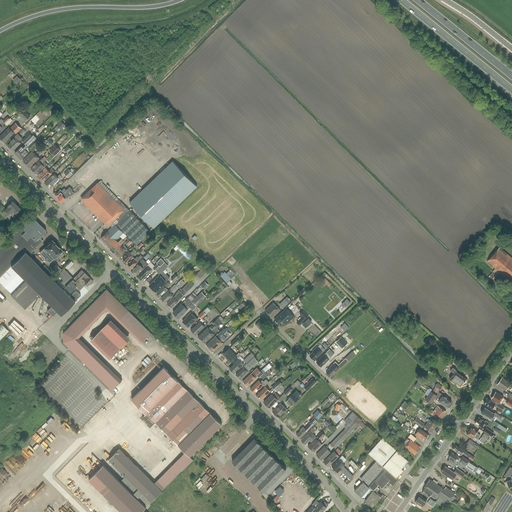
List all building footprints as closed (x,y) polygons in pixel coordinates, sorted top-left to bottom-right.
[(25,111),(20,115),(26,121),(31,116),(25,111)] [(1,119),(0,120),(0,132),(5,127),(4,125),(5,124),(7,126),(12,121),(7,117),(4,121),(1,119)] [(20,122),(17,125),(15,123),(10,128),(9,127),(0,136),(0,137),(4,142),(14,133),(15,134),(24,126),(20,122)] [(144,127),(141,130),(139,131),(136,134),(135,133),(134,135),(138,139),(147,130),(144,127)] [(24,135),(26,137),(22,140),(24,142),(32,135),(28,132),(24,135)] [(12,142),(8,145),(13,150),(21,143),(19,141),(22,138),(18,134),(15,137),(11,141),(12,142)] [(19,156),(35,140),(37,138),(34,136),(25,144),(26,145),(24,147),(22,146),(15,153),(19,156)] [(35,140),(19,156),(21,159),(30,151),(28,149),(29,148),(31,150),(36,144),(37,143),(35,140)] [(50,151),(52,153),(58,148),(58,147),(60,145),(58,143),(56,145),(50,151)] [(55,156),(61,150),(58,148),(52,153),(55,156)] [(26,163),(35,154),(32,151),(23,160),(26,163)] [(39,158),(35,154),(26,163),(30,168),(39,158)] [(34,172),(44,162),(44,161),(47,159),(45,156),(43,159),(42,158),(42,159),(39,160),(31,168),(34,172)] [(173,161),(130,203),(154,228),(197,186),(173,161)] [(44,162),(34,172),(37,174),(47,164),(44,162)] [(41,179),(49,171),(46,168),(38,176),(41,179)] [(49,171),(41,179),(44,181),(54,171),(52,168),(49,171)] [(73,174),(69,169),(64,173),(69,178),(73,174)] [(54,173),(45,183),(48,186),(52,182),(51,181),(57,176),(54,173)] [(51,181),(52,182),(48,186),(50,188),(54,184),(55,185),(60,179),(59,178),(61,176),(60,174),(57,177),(57,176),(51,181)] [(115,218),(118,221),(129,210),(126,207),(101,181),(99,183),(98,182),(82,198),(85,200),(84,201),(105,222),(106,222),(108,224),(115,218)] [(62,191),(61,190),(55,195),(58,198),(62,201),(65,198),(66,199),(70,194),(71,195),(74,193),(69,187),(66,190),(64,188),(62,191)] [(15,213),(20,208),(15,203),(14,201),(13,201),(12,201),(8,205),(9,206),(4,211),(7,215),(9,213),(14,217),(15,216),(16,215),(15,213)] [(129,209),(129,210),(118,221),(101,237),(110,247),(111,247),(112,248),(115,252),(122,245),(121,244),(124,241),(122,239),(119,242),(116,240),(124,233),(126,235),(128,238),(136,245),(144,238),(145,239),(147,237),(146,236),(151,231),(129,209)] [(11,295),(25,280),(11,266),(25,252),(29,256),(30,254),(43,241),(40,238),(42,237),(40,235),(46,230),(31,215),(0,245),(0,283),(11,294),(11,295)] [(50,263),(62,250),(52,240),(39,252),(50,263)] [(180,248),(191,259),(195,255),(184,244),(180,248)] [(124,247),(122,245),(115,252),(116,252),(117,252),(116,253),(120,256),(127,248),(126,247),(124,247)] [(511,257),(499,247),(487,261),(495,268),(500,272),(504,276),(505,276),(508,278),(509,278),(511,280),(511,257)] [(126,261),(126,262),(135,253),(133,251),(130,253),(129,252),(123,258),(125,260),(125,261),(126,261)] [(144,257),(146,259),(149,256),(152,252),(151,251),(148,254),(147,254),(144,257)] [(68,294),(63,289),(56,282),(59,280),(44,265),(41,267),(29,255),(30,254),(29,256),(25,252),(11,266),(25,280),(11,295),(24,308),(39,294),(51,306),(47,311),(52,316),(57,312),(61,315),(75,300),(76,301),(77,300),(77,299),(81,295),(76,290),(70,296),(68,294)] [(132,268),(143,257),(141,255),(138,257),(137,256),(134,259),(133,258),(128,263),(130,264),(129,265),(132,268)] [(137,273),(147,263),(143,259),(135,268),(136,269),(134,270),(137,273)] [(153,268),(156,271),(165,262),(161,259),(157,263),(158,264),(153,268)] [(52,269),(58,275),(62,270),(56,264),(52,269)] [(143,278),(152,269),(147,265),(139,274),(138,274),(140,276),(140,275),(141,275),(142,276),(141,276),(143,278)] [(230,271),(226,274),(220,267),(216,271),(227,283),(234,276),(230,271)] [(65,286),(64,287),(69,292),(76,286),(79,290),(85,284),(88,287),(93,281),(90,279),(91,278),(84,272),(82,270),(73,279),(69,275),(69,274),(64,269),(62,270),(58,275),(63,280),(61,282),(65,286)] [(156,292),(169,278),(163,272),(149,286),(156,292)] [(324,279),(330,286),(333,284),(327,277),(324,279)] [(171,306),(172,306),(194,285),(189,281),(167,303),(170,307),(171,306)] [(176,285),(180,289),(185,285),(186,284),(183,282),(182,283),(180,281),(176,285)] [(205,281),(201,286),(204,289),(209,285),(205,281)] [(170,284),(168,282),(164,286),(163,286),(156,293),(160,296),(164,292),(167,289),(166,288),(170,284)] [(161,298),(165,301),(165,302),(172,295),(170,293),(177,287),(175,284),(161,298)] [(226,288),(219,295),(223,299),(215,306),(220,311),(235,298),(226,288)] [(63,342),(112,391),(122,380),(79,337),(108,308),(142,343),(149,335),(152,333),(108,289),(63,332),(63,342)] [(192,301),(188,298),(188,297),(173,312),(179,318),(194,304),(197,307),(206,297),(202,292),(192,301)] [(283,308),(291,301),(288,297),(280,304),(283,308)] [(348,298),(343,303),(346,307),(352,302),(348,298)] [(273,303),(265,311),(272,318),(280,310),(273,303)] [(198,316),(201,319),(211,310),(208,307),(198,316)] [(244,309),(236,316),(239,319),(246,312),(244,309)] [(286,309),(282,312),(274,320),(279,325),(283,320),(286,324),(294,317),(286,309)] [(182,321),(188,327),(192,323),(193,324),(197,319),(192,313),(193,313),(192,311),(186,317),(187,317),(182,321)] [(302,317),(297,322),(300,326),(309,317),(303,311),(300,314),(302,317)] [(201,323),(204,320),(202,318),(199,321),(200,321),(191,330),(196,335),(205,326),(201,323)] [(198,336),(201,339),(206,334),(207,335),(218,325),(222,322),(219,318),(213,323),(213,324),(209,328),(207,327),(198,336)] [(91,340),(110,359),(130,338),(111,319),(91,340)] [(260,321),(256,325),(262,331),(266,327),(260,321)] [(0,339),(9,331),(2,324),(0,326),(0,339)] [(206,334),(201,339),(205,343),(219,330),(217,328),(219,327),(218,325),(207,335),(206,334)] [(227,331),(224,329),(219,334),(218,333),(206,345),(209,348),(219,338),(219,339),(221,337),(227,331)] [(325,336),(329,340),(335,335),(332,331),(325,336)] [(164,345),(152,333),(149,335),(162,347),(164,345)] [(341,337),(336,342),(342,348),(347,343),(341,337)] [(219,338),(209,348),(213,352),(223,343),(219,339),(219,338)] [(234,347),(240,341),(237,338),(231,344),(234,347)] [(310,356),(314,360),(325,349),(323,347),(320,350),(317,347),(313,351),(314,352),(310,356)] [(239,353),(236,355),(229,348),(223,354),(231,362),(237,356),(238,358),(241,355),(239,353)] [(329,349),(316,362),(321,367),(334,354),(329,349)] [(247,363),(255,356),(252,353),(244,360),(247,363)] [(275,364),(282,357),(279,354),(271,360),(275,364)] [(453,362),(447,357),(444,360),(451,365),(453,362)] [(254,358),(244,366),(236,375),(240,379),(249,369),(250,370),(258,362),(254,358)] [(339,369),(348,360),(346,358),(337,366),(334,363),(330,367),(326,371),(331,376),(339,369)] [(233,364),(233,365),(229,368),(234,373),(238,369),(239,370),(244,365),(238,359),(233,364)] [(268,363),(260,371),(263,374),(271,366),(268,363)] [(155,483),(120,449),(119,448),(108,459),(126,476),(121,481),(104,464),(89,479),(123,511),(141,511),(152,501),(162,491),(162,490),(182,470),(182,471),(193,460),(190,456),(222,424),(164,367),(132,399),(146,413),(142,417),(151,426),(155,422),(156,423),(186,452),(155,483)] [(463,382),(466,379),(456,371),(456,370),(453,367),(451,370),(454,373),(449,379),(455,383),(455,382),(460,386),(463,382)] [(190,368),(186,372),(194,380),(198,375),(190,368)] [(255,377),(258,375),(260,376),(263,374),(260,371),(257,368),(243,382),(247,386),(251,382),(252,382),(256,378),(255,377)] [(506,391),(511,383),(502,377),(497,385),(506,391)] [(317,382),(313,378),(304,387),(307,391),(317,382)] [(264,381),(262,380),(260,382),(259,380),(250,389),(254,393),(259,389),(264,385),(264,386),(269,382),(266,379),(264,381)] [(282,383),(279,380),(272,387),(275,390),(282,383)] [(286,391),(284,393),(280,397),(281,397),(278,400),(280,402),(300,382),(298,380),(294,384),(292,382),(285,389),(286,391)] [(436,386),(433,390),(437,393),(442,387),(436,384),(435,386),(436,386)] [(266,396),(270,392),(265,387),(257,395),(261,400),(265,396),(266,396)] [(447,407),(450,403),(437,395),(428,389),(425,394),(428,395),(434,400),(435,398),(436,399),(436,400),(442,405),(443,404),(447,407)] [(299,393),(296,390),(292,394),(288,397),(289,398),(286,402),(290,407),(298,399),(302,396),(302,394),(300,393),(299,393)] [(274,392),(272,394),(264,402),(269,407),(273,403),(274,404),(280,398),(274,392)] [(439,392),(437,395),(450,403),(451,401),(447,398),(448,398),(441,393),(439,392)] [(499,404),(503,396),(496,392),(493,396),(492,396),(491,398),(496,401),(495,402),(499,404)] [(425,399),(431,404),(434,400),(428,395),(425,399)] [(491,399),(491,400),(487,398),(484,403),(492,408),(494,405),(497,407),(497,406),(499,408),(502,410),(504,407),(500,405),(496,403),(491,399)] [(278,417),(286,409),(280,403),(272,411),(278,417)] [(446,411),(437,406),(434,410),(432,409),(430,412),(440,419),(446,411)] [(495,412),(494,413),(485,407),(481,413),(491,419),(494,420),(492,423),(497,426),(499,423),(494,420),(497,416),(501,419),(502,416),(495,412)] [(323,415),(318,410),(313,415),(318,420),(323,415)] [(331,444),(335,448),(361,420),(353,413),(345,421),(349,425),(331,444)] [(96,416),(92,421),(94,423),(95,421),(99,425),(102,421),(96,416)] [(300,438),(317,421),(314,417),(309,422),(310,423),(305,428),(303,427),(296,434),(300,438)] [(475,422),(481,427),(484,423),(487,426),(489,423),(485,421),(478,417),(475,422)] [(414,422),(422,428),(424,424),(416,418),(414,422)] [(437,425),(429,420),(425,426),(432,431),(437,425)] [(403,424),(401,426),(409,432),(411,429),(408,427),(410,425),(406,422),(404,425),(403,424)] [(334,432),(337,429),(332,424),(329,427),(334,432)] [(315,427),(313,428),(301,439),(305,443),(310,439),(311,441),(316,436),(312,433),(315,430),(317,429),(315,427)] [(472,427),(469,431),(479,437),(480,435),(477,433),(478,431),(472,427)] [(428,434),(420,428),(415,434),(423,440),(424,437),(426,438),(428,434)] [(487,428),(484,431),(491,437),(494,433),(487,428)] [(30,439),(36,444),(44,434),(38,430),(30,439)] [(479,437),(469,431),(467,434),(473,439),(474,437),(477,439),(479,437)] [(484,433),(479,440),(484,443),(489,436),(484,433)] [(402,468),(408,460),(383,437),(369,453),(377,460),(369,469),(360,479),(363,481),(355,490),(363,498),(369,492),(370,493),(365,501),(373,506),(377,499),(378,500),(381,496),(377,493),(380,489),(377,487),(379,484),(382,487),(386,483),(388,485),(390,483),(392,485),(397,479),(396,478),(403,470),(402,468)] [(264,492),(286,469),(254,438),(240,453),(237,450),(232,455),(235,458),(232,461),(264,492)] [(314,452),(322,444),(316,438),(308,446),(314,452)] [(466,444),(472,448),(475,443),(469,439),(466,444)] [(420,447),(410,440),(405,448),(414,454),(416,452),(417,453),(419,450),(418,449),(420,447)] [(462,455),(463,453),(473,460),(474,457),(457,445),(454,449),(459,452),(458,452),(462,455)] [(330,452),(325,447),(325,446),(316,454),(322,459),(324,457),(325,457),(330,452)] [(339,456),(337,455),(334,451),(324,461),(329,466),(339,456)] [(449,457),(450,458),(447,461),(455,466),(458,461),(460,462),(461,462),(465,464),(464,465),(475,473),(478,468),(469,462),(469,461),(463,457),(461,459),(452,452),(449,457)] [(338,472),(345,465),(339,459),(332,466),(332,467),(334,469),(335,468),(338,472)] [(359,467),(351,460),(349,462),(356,469),(359,467)] [(454,472),(445,466),(441,472),(452,480),(456,474),(461,478),(464,473),(457,468),(454,472)] [(351,480),(353,479),(353,475),(344,467),(340,470),(351,480)] [(426,487),(422,492),(429,497),(431,495),(436,500),(435,502),(442,506),(447,499),(450,501),(451,500),(452,501),(455,497),(453,496),(455,493),(447,487),(445,490),(437,484),(433,481),(430,479),(425,486),(426,487)] [(43,482),(37,489),(40,491),(46,484),(43,482)] [(272,500),(274,503),(282,498),(279,495),(272,500)] [(422,507),(427,500),(419,495),(415,502),(422,507)] [(462,509),(467,501),(462,497),(458,503),(455,501),(453,503),(462,509)] [(491,497),(483,510),(485,511),(486,511),(495,499),(491,497)] [(433,507),(436,503),(430,499),(427,503),(433,507)] [(315,511),(322,511),(327,507),(326,507),(328,505),(325,502),(323,504),(320,501),(315,507),(313,505),(307,511),(306,511),(313,511),(314,511),(315,511)]
